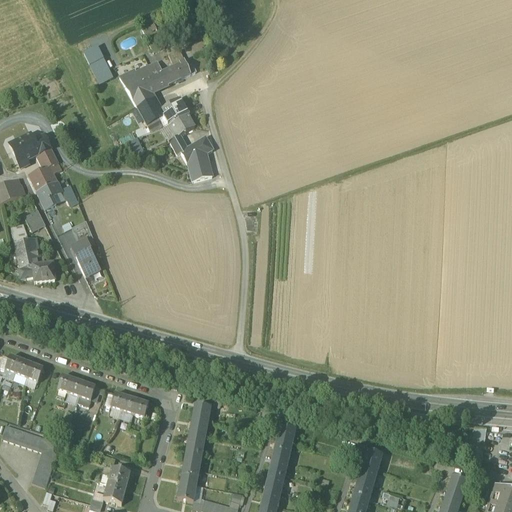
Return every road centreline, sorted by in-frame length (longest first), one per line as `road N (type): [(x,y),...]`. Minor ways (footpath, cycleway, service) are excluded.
road 1 (secondary): [(511,413),(367,393),(0,296)]
road 2 (residential): [(146,510),(176,398),(0,336)]
road 3 (track): [(511,118),(235,214)]
road 4 (track): [(279,0),(272,21),(202,96)]
